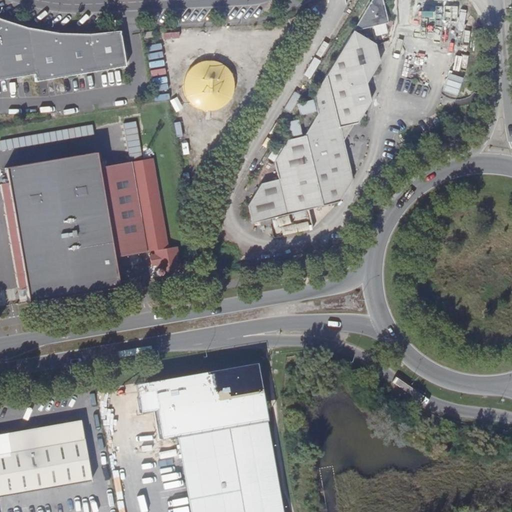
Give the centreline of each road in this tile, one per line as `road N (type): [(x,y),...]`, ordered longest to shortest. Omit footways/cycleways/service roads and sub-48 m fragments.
road 1 (primary): [(374,262),(321,290),(0,345)]
road 2 (motorway): [(228,331),(325,348),(406,395),(511,420)]
road 3 (primary): [(0,370),(228,331)]
road 4 (primary): [(228,331),(317,321),(387,328)]
road 5 (unclassified): [(186,0),(37,0)]
road 6 (primary): [(464,165),(404,198),(374,262)]
road 7 (primary): [(387,328),(439,375),(492,384)]
